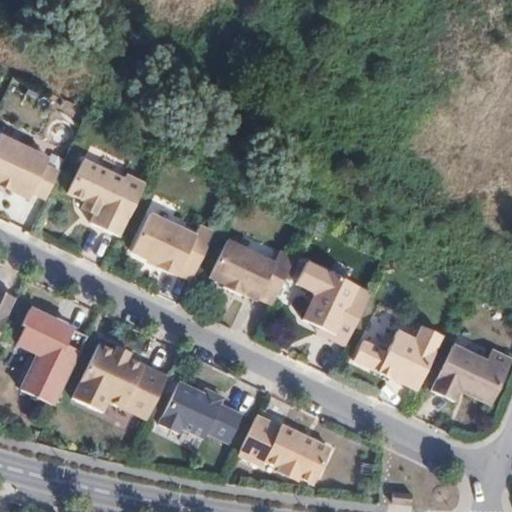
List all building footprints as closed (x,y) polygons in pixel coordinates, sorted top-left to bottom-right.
[(1,130),(0,133),(0,177),(30,192),(33,186),(50,194),(63,166),(46,157),(49,153),(1,130)] [(121,234),(147,181),(128,172),(126,177),(86,157),(70,189),(87,198),(83,205),(96,211),(92,220),(121,234)] [(193,277),(216,230),(202,223),(197,233),(152,211),(133,248),(160,261),(159,264),(176,272),(178,270),(193,277)] [(274,301),(296,254),(282,247),(277,260),(229,237),(212,274),(227,281),(225,283),(243,292),(244,290),(259,297),(260,295),(274,301)] [(334,336),(347,343),(373,290),(309,259),(298,281),(314,288),(316,293),(305,317),(321,325),(336,331),(334,336)] [(0,332),(17,296),(0,287),(0,332)] [(59,398),(91,333),(69,323),(70,320),(59,315),(58,318),(33,305),(25,322),(28,323),(20,341),(42,350),(24,387),(35,393),(34,395),(42,399),(44,396),(55,402),(57,397),(59,398)] [(419,387),(445,333),(424,323),(417,337),(400,328),(388,350),(365,338),(356,357),(419,387)] [(336,331),(321,325),(319,329),(334,336),(336,331)] [(148,416),(168,373),(128,354),(115,348),(99,340),(74,395),(104,409),(109,397),(148,416)] [(455,342),(433,387),(456,399),(462,388),(493,403),(511,362),(511,355),(494,347),(488,359),(455,342)] [(117,343),(115,348),(128,354),(130,350),(117,343)] [(182,377),(162,422),(181,431),(184,425),(207,436),(210,430),(232,441),(246,413),(223,401),(226,395),(209,386),(205,393),(199,390),(201,387),(182,377)] [(283,422),(259,413),(241,451),(266,463),(268,457),(283,464),(281,467),(300,476),(302,473),(317,480),(334,444),(284,420),(283,422)] [(392,488),(391,499),(412,501),(413,490),(392,488)]
